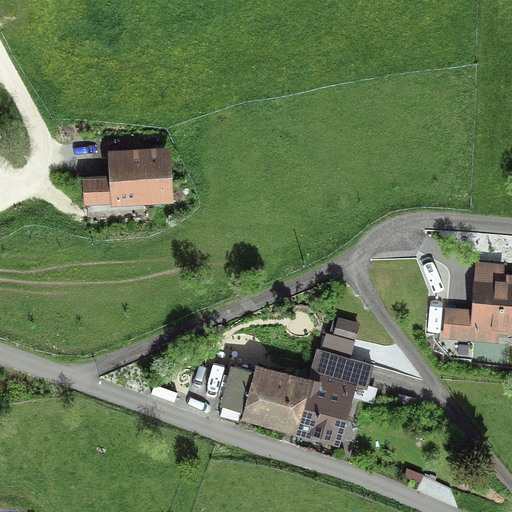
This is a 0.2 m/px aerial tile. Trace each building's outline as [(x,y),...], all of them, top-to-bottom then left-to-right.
[(164,151),(112,154),(114,201),(167,198),(164,151)] [(511,281),(476,279),(473,312),(450,311),(445,310),(443,335),(494,339),(495,327),(511,328),(511,281)] [(331,343),(343,346),(345,338),(347,329),(335,327),(334,330),(330,329),(328,339),(332,340),(331,343)] [(260,355),(263,340),(241,335),(238,351),(260,355)] [(347,395),(351,380),(365,385),(371,365),(316,349),(307,383),(306,383),(294,426),(336,437),(348,395),(347,395)] [(227,408),(294,426),(306,383),(239,365),(238,368),(219,363),(216,372),(209,399),(229,405),(227,408)]
